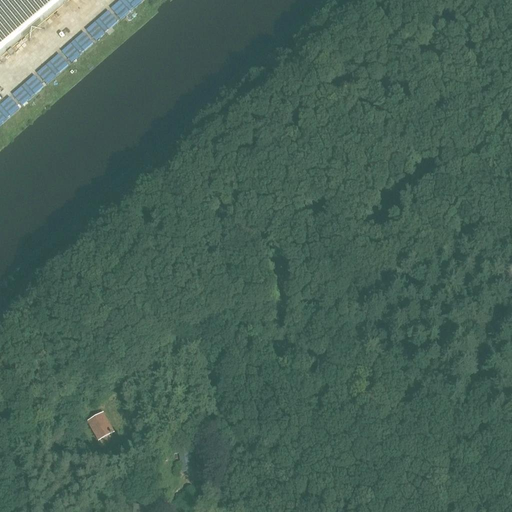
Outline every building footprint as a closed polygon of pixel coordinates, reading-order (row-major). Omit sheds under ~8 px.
[(0,0),(0,56),(67,0),(0,0)] [(122,0),(111,10),(121,21),(143,1),(141,0),(122,0)] [(96,42),(118,23),(109,12),(87,31),(96,42)] [(71,63),(93,44),(84,33),(62,53),(71,63)] [(47,85),(69,66),(59,55),(37,74),(47,85)] [(35,76),(13,96),(22,106),(44,87),(35,76)] [(10,98),(0,106),(0,125),(19,109),(10,98)] [(87,423),(99,443),(115,433),(104,413),(87,423)] [(189,464),(194,463),(191,444),(174,447),(175,453),(180,453),(181,462),(188,461),(189,464)] [(208,449),(196,451),(197,460),(210,458),(208,449)]
